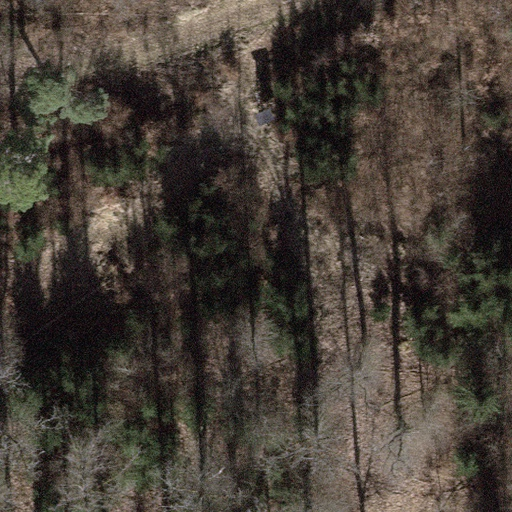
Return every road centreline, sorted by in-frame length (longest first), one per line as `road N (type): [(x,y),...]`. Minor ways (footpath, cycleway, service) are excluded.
road 1 (track): [(282,0),(0,92)]
road 2 (track): [(511,404),(319,511)]
